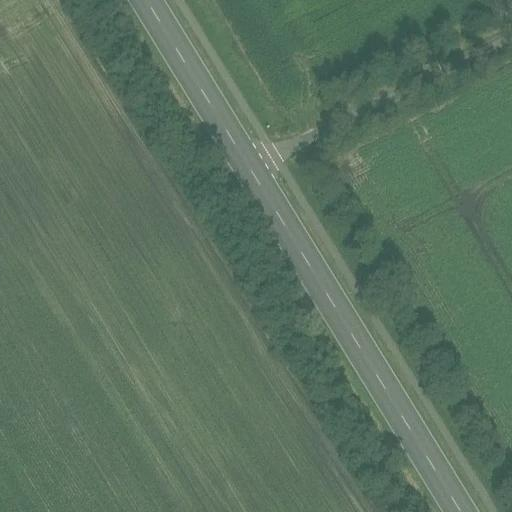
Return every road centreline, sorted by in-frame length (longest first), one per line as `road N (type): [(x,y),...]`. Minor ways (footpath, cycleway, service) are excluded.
road 1 (primary): [(248,171),(455,511)]
road 2 (residential): [(248,171),(511,37)]
road 3 (primary): [(144,0),(248,171)]
